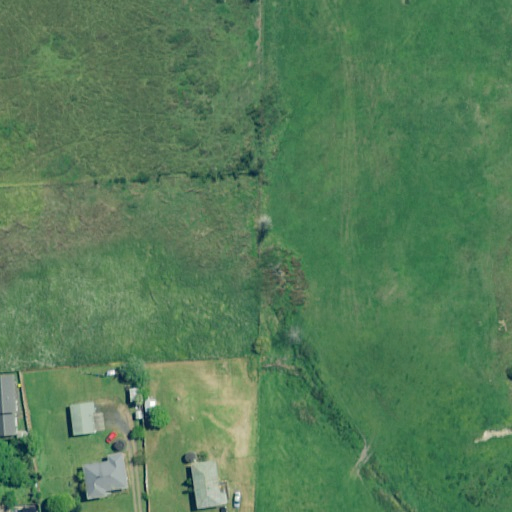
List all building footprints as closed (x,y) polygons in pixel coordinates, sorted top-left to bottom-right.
[(0,435),(18,434),(15,377),(0,377),(0,435)] [(156,399),(145,401),(146,413),(158,411),(156,399)] [(73,434),(94,432),(92,412),(96,412),(95,402),(70,405),(73,434)] [(128,487),(122,455),(80,464),(87,500),(107,495),(106,491),(128,487)] [(225,504),(218,461),(192,465),(199,508),(225,504)]
